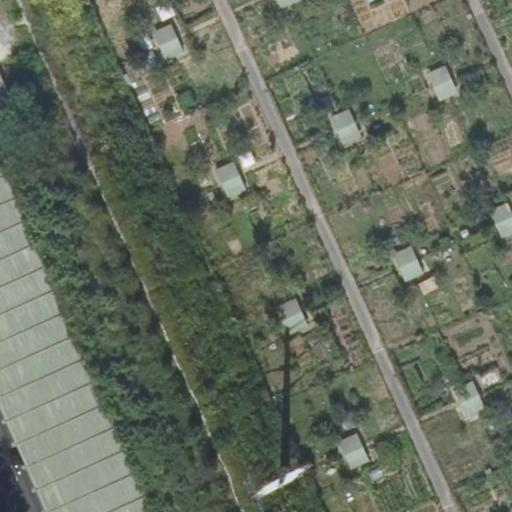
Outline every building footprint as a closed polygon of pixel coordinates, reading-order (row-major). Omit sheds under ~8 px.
[(170,23),(152,31),(165,59),(182,51),(170,23)] [(445,64),(428,72),(440,100),(458,92),(445,64)] [(348,109),(331,117),(344,145),(361,137),(348,109)] [(232,162),(215,170),(227,198),(245,189),(232,162)] [(511,210),(507,201),(490,209),(503,237),(511,232),(511,210)] [(411,246),(393,254),(406,282),(423,274),(411,246)] [(295,298),(277,306),(290,334),(308,326),(295,298)] [(474,381),(456,389),(469,417),(486,409),(474,381)] [(356,435),(339,443),(351,471),(369,463),(356,435)]
